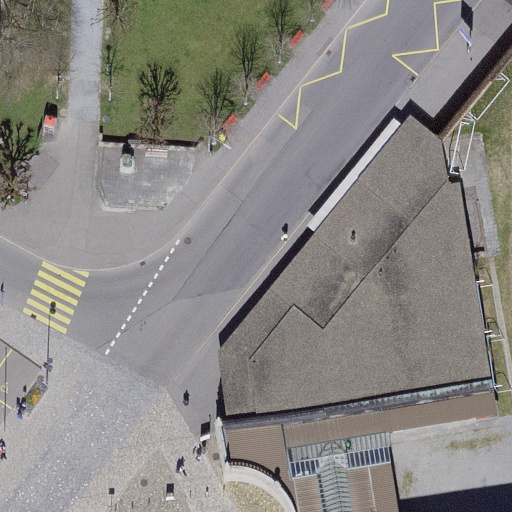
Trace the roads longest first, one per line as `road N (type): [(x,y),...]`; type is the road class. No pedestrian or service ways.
road 1 (residential): [(154,343),(413,0)]
road 2 (residential): [(30,511),(154,343)]
road 3 (residential): [(154,343),(0,272)]
